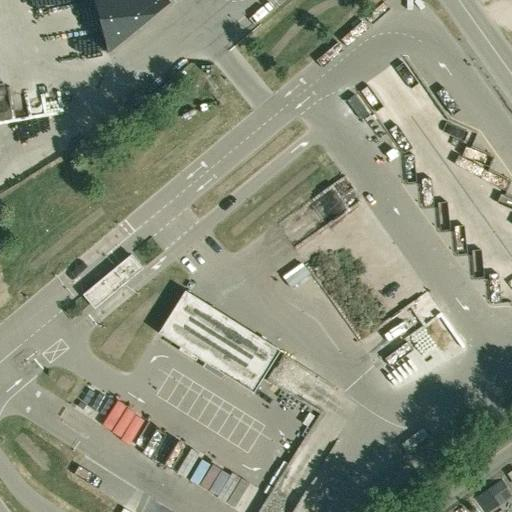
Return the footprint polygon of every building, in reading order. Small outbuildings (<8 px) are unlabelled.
[(92,0),(107,53),(109,52),(169,2),(167,0),(92,0)] [(131,254),(82,295),(94,309),(143,268),(131,254)] [(184,306),(172,326),(254,377),(266,358),(184,306)] [(169,329),(167,333),(173,338),(176,333),(169,329)] [(185,339),(178,350),(195,361),(202,350),(185,339)] [(488,511),(497,506),(511,496),(511,494),(507,487),(502,479),(484,491),(473,498),(481,511),(488,511)]
